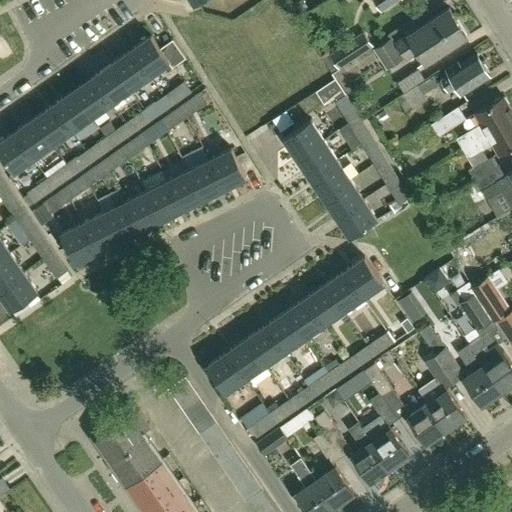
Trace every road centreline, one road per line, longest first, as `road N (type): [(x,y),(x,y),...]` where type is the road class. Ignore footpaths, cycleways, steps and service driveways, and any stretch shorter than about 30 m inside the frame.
road 1 (residential): [(209,307),(283,254),(286,231),(277,215),(261,213),(192,247),(186,263)]
road 2 (residential): [(288,511),(168,337)]
road 3 (residential): [(27,436),(168,337)]
road 4 (residential): [(0,94),(41,63),(48,30),(103,0)]
road 5 (residential): [(397,511),(511,434)]
